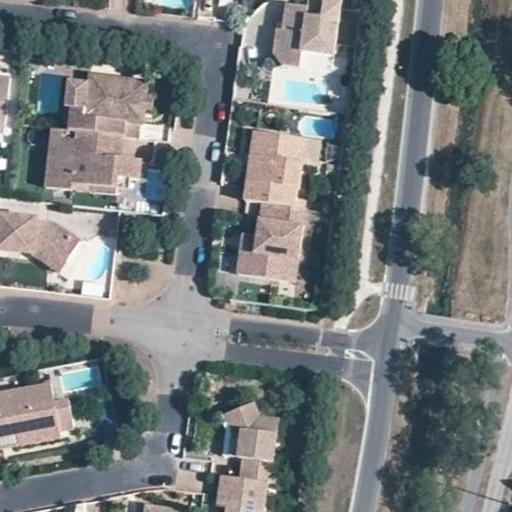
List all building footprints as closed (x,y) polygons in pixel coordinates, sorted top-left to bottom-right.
[(341,0),(308,0),(308,7),(287,5),(285,24),(290,25),(289,32),(284,31),(278,30),(275,55),(284,66),(302,68),(304,52),(336,56),(341,0)] [(148,84),(89,77),(84,120),(110,123),(109,138),(110,138),(123,140),(138,141),(139,126),(143,127),(144,112),(146,98),(148,84)] [(10,83),(0,81),(0,128),(5,129),(10,83)] [(154,99),(146,98),(144,112),(152,113),(154,99)] [(109,138),(110,123),(84,120),(64,118),(63,133),(109,138)] [(259,151),(262,131),(255,130),(251,161),(261,162),(262,156),(259,151)] [(305,142),(289,140),(290,135),(262,131),(259,151),(262,156),(261,162),(251,161),(248,181),(268,183),(265,202),(297,206),(300,187),(302,187),(305,162),(302,161),(305,142)] [(108,162),(110,138),(109,138),(63,133),(56,132),(55,144),(49,144),(42,191),(71,195),(72,188),(93,191),(93,197),(114,200),(115,193),(117,181),(128,183),(135,184),(137,166),(119,164),(108,162)] [(123,140),(110,138),(108,162),(119,164),(123,140)] [(127,195),(128,183),(117,181),(115,193),(127,195)] [(268,183),(248,181),(246,200),(264,202),(265,202),(268,183)] [(72,188),(71,195),(93,197),(93,191),(72,188)] [(299,261),(307,208),(297,206),(265,202),(264,202),(259,234),(256,250),(241,248),(237,277),(278,283),(282,264),(287,265),(293,259),(299,261)] [(0,254),(17,257),(19,247),(31,248),(30,258),(44,268),(52,259),(64,267),(77,248),(52,229),(36,228),(36,223),(1,219),(1,216),(0,215),(0,254)] [(256,250),(259,234),(243,231),(241,248),(256,250)] [(19,247),(17,257),(30,258),(31,248),(19,247)] [(58,277),(64,267),(52,259),(44,268),(58,277)] [(282,264),(278,283),(296,285),(299,261),(293,259),(287,265),(282,264)] [(0,464),(1,464),(0,460),(0,437),(12,435),(11,429),(18,428),(20,439),(61,431),(53,387),(0,395),(0,464)] [(265,488),(274,489),(276,467),(271,467),(273,457),(264,436),(266,421),(257,420),(252,407),(222,417),(230,438),(229,443),(238,445),(235,467),(240,467),(238,484),(265,488)] [(277,423),(266,421),(264,436),(273,457),(277,423)] [(61,431),(20,439),(21,445),(62,437),(61,431)] [(238,445),(229,443),(226,465),(235,467),(238,445)] [(261,511),(265,488),(238,484),(218,482),(214,509),(216,511),(261,511)]
